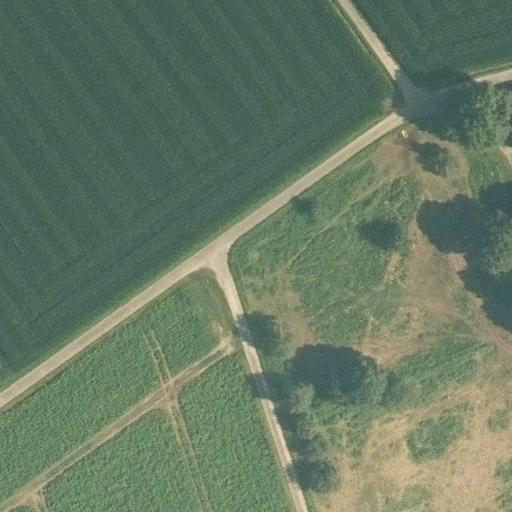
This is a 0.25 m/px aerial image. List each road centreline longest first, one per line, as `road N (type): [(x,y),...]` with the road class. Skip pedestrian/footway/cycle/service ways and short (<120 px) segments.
road 1 (unclassified): [(209,249),(412,104),(511,79)]
road 2 (unclassified): [(296,511),(209,249)]
road 3 (unclassified): [(209,249),(0,399)]
road 4 (track): [(412,104),(337,0)]
